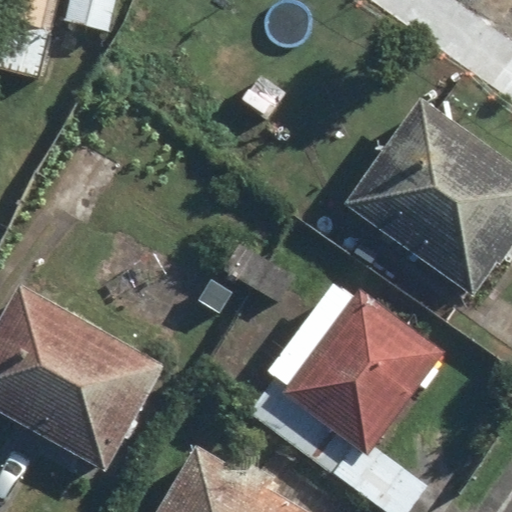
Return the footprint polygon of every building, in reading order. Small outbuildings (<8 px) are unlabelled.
[(0,0),(0,70),(43,80),(56,24),(112,36),(120,0),(0,0)] [(511,0),(428,0),(484,41),(511,2),(511,0)] [(511,250),(511,159),(430,96),(351,198),(477,296),(511,250)] [(11,282),(0,304),(0,409),(111,464),(164,358),(11,282)] [(450,355),(364,292),(289,397),(375,459),(450,355)] [(319,511),(200,443),(160,511),(319,511)]
